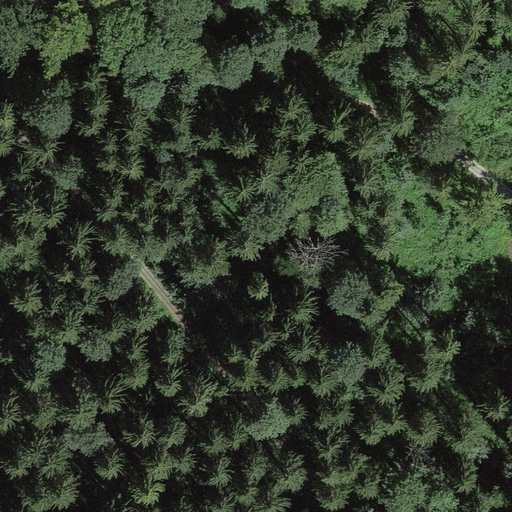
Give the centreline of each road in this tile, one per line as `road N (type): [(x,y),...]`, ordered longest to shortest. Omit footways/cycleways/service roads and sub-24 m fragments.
road 1 (track): [(511,200),(382,111),(249,66),(88,45),(0,61)]
road 2 (track): [(0,117),(88,198),(232,360),(338,511)]
